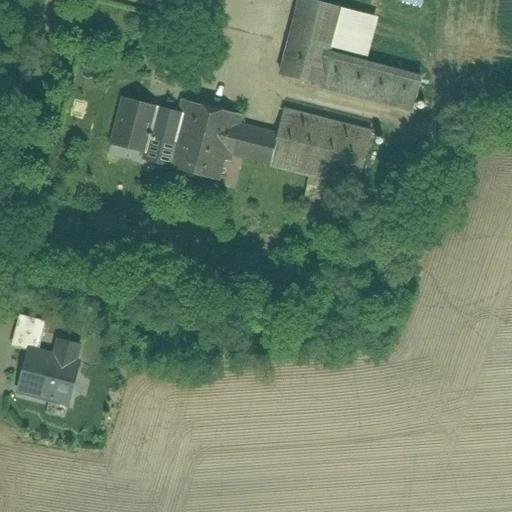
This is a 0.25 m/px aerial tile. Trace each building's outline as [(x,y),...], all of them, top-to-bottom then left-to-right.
[(415,115),(424,82),(359,65),(371,21),(294,0),(292,0),(272,76),(415,115)] [(423,0),(388,0),(422,8),(423,0)] [(105,150),(164,165),(162,174),(215,187),(223,157),(264,167),(273,131),(232,120),(233,116),(179,103),(177,113),(118,98),(105,150)] [(273,131),(264,167),(350,189),(363,136),(277,115),(273,131)] [(28,350),(18,390),(29,393),(29,396),(50,402),(51,399),(68,403),(79,364),(73,362),(78,345),(60,340),(56,357),(28,350)]
